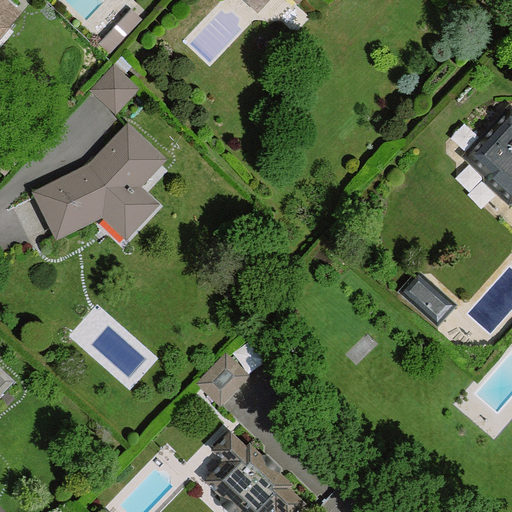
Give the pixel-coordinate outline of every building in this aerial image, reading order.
[(0,0),(0,36),(19,13),(1,0),(0,0)] [(302,0),(243,0),(258,13),(269,0),(292,0),(298,5),(302,0)] [(125,111),(144,81),(115,62),(95,92),(125,111)] [(511,116),(506,111),(460,162),(511,209),(511,116)] [(166,163),(125,125),(92,167),(33,197),(58,245),(101,222),(124,244),(160,207),(141,192),(166,163)] [(455,307),(419,276),(401,297),(438,328),(455,307)] [(247,377),(227,358),(200,386),(220,405),(247,377)] [(0,398),(15,382),(0,368),(0,398)] [(226,464),(209,482),(240,511),(274,511),(275,511),(276,511),(298,511),(307,503),(234,431),(213,452),(226,464)]
